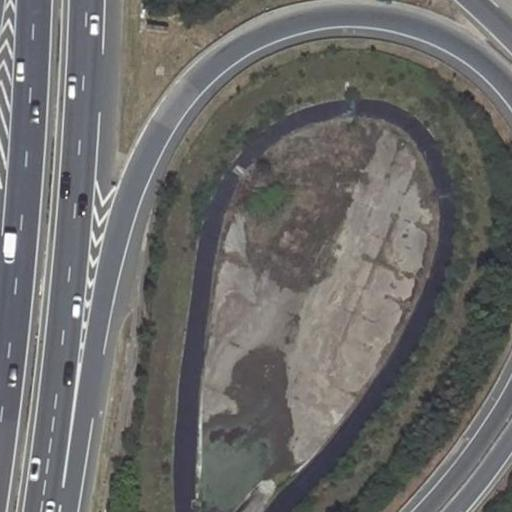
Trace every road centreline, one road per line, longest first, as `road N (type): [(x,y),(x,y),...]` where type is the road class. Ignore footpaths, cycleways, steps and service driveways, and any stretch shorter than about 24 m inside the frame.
road 1 (motorway): [(49,511),(133,180),(166,115),(208,68),(282,25),(369,14),(455,42),(511,93)]
road 2 (motorway): [(41,511),(66,312),(86,0)]
road 3 (motorway): [(33,0),(24,191),(0,414)]
road 4 (motorway): [(511,391),(422,511)]
